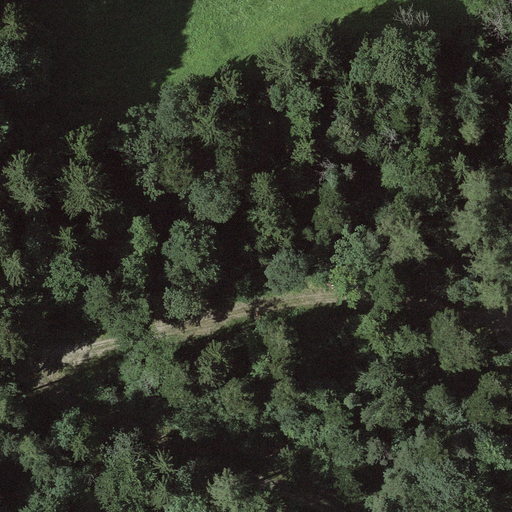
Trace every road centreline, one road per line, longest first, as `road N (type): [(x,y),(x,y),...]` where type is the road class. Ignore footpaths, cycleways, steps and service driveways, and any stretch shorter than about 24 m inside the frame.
road 1 (track): [(511,321),(417,301),(277,304),(70,357),(45,384)]
road 2 (track): [(45,384),(88,420),(321,511)]
